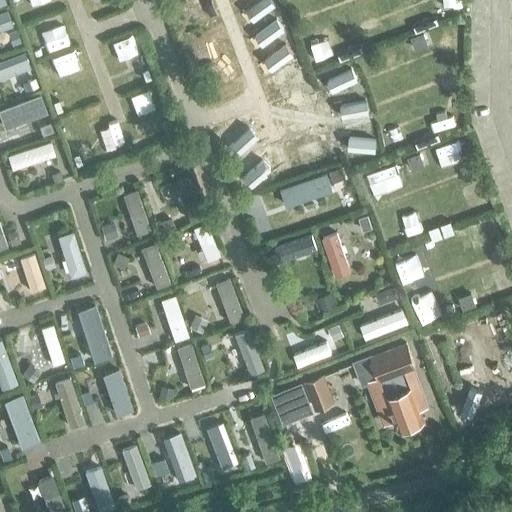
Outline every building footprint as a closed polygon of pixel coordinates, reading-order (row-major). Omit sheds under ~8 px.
[(5,9),(0,10),(0,25),(10,22),(5,9)] [(15,55),(0,61),(0,76),(20,69),(15,55)] [(32,97),(0,108),(0,123),(36,110),(32,97)] [(50,140),(7,154),(12,168),(54,154),(50,140)] [(325,173),(280,189),(287,208),(332,192),(325,173)] [(173,180),(190,219),(203,213),(187,174),(173,180)] [(122,193),(136,233),(150,229),(136,188),(122,193)] [(371,219),(356,224),(360,236),(375,231),(371,219)] [(193,227),(206,260),(219,254),(206,222),(193,227)] [(85,270),(73,230),(58,234),(70,275),(85,270)] [(323,237),(335,275),(350,270),(337,232),(323,237)] [(278,261),(316,248),(311,233),(273,247),(278,261)] [(141,246),(156,286),(169,281),(154,241),(141,246)] [(34,250),(4,261),(9,274),(24,269),(30,288),(45,283),(34,250)] [(215,281),(230,321),(243,316),(228,276),(215,281)] [(332,291),(318,298),(323,309),(338,302),(332,291)] [(161,298),(174,339),(188,334),(174,294),(161,298)] [(383,332),(410,320),(407,312),(390,319),(388,314),(373,320),(376,326),(368,328),(372,337),(383,332)] [(87,318),(100,355),(111,351),(99,314),(87,318)] [(41,327),(52,363),(64,360),(52,323),(41,327)] [(233,329),(249,371),(262,366),(246,324),(233,329)] [(0,388),(16,383),(0,340),(0,388)] [(326,340),(293,353),(298,365),(331,351),(326,340)] [(176,346),(190,387),(204,382),(190,341),(176,346)] [(418,408),(422,406),(407,367),(414,365),(405,342),(371,355),(379,377),(374,379),(382,401),(387,399),(398,428),(422,419),(418,408)] [(105,372),(119,414),(133,410),(119,367),(105,372)] [(305,381),(316,408),(332,401),(322,375),(305,381)] [(84,420),(70,376),(54,381),(57,390),(53,391),(55,396),(59,395),(69,425),(84,420)] [(301,385),(270,397),(281,425),(313,414),(301,385)] [(22,440),(37,434),(23,397),(8,403),(22,440)] [(249,417),(265,461),(279,456),(263,412),(249,417)] [(210,431),(223,467),(237,462),(224,426),(210,431)] [(165,434),(179,475),(193,470),(179,429),(165,434)] [(121,449),(135,487),(149,482),(135,443),(121,449)] [(152,466),(157,480),(170,475),(165,461),(152,466)] [(89,475),(101,509),(114,504),(102,471),(89,475)] [(63,511),(65,511),(51,475),(37,480),(49,511),(63,511)]
